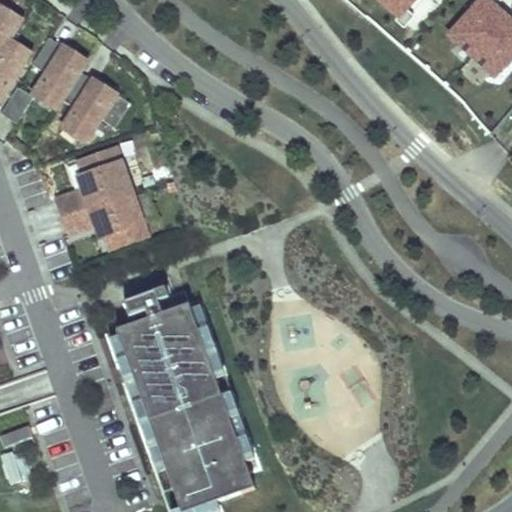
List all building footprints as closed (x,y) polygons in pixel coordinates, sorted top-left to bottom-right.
[(418,0),(375,0),(400,21),(418,0)] [(511,60),(511,18),(491,0),(475,0),(445,34),(496,79),(511,60)] [(0,52),(8,41),(21,21),(0,7),(0,52)] [(34,96),(56,109),(61,101),(79,72),(79,73),(86,62),(48,38),(32,66),(47,75),(34,96)] [(0,100),(0,101),(30,54),(8,41),(0,52),(0,100)] [(86,143),(100,119),(115,128),(131,104),(79,73),(79,72),(61,101),(76,110),(63,128),(86,143)] [(17,124),(33,97),(17,87),(1,114),(17,124)] [(132,193),(116,149),(79,162),(84,176),(89,189),(84,191),(58,200),(64,217),(132,193)] [(89,189),(84,176),(79,178),(84,191),(89,189)] [(147,236),(132,193),(64,217),(70,234),(96,225),(101,223),(106,236),(111,249),(147,236)] [(106,236),(101,223),(96,225),(100,238),(106,236)] [(169,297),(166,288),(155,292),(159,301),(169,297)] [(169,297),(159,301),(163,314),(149,319),(117,331),(182,511),(188,511),(255,488),(185,292),(169,297)] [(159,301),(155,292),(125,303),(131,317),(147,311),(149,319),(163,314),(159,301)]
